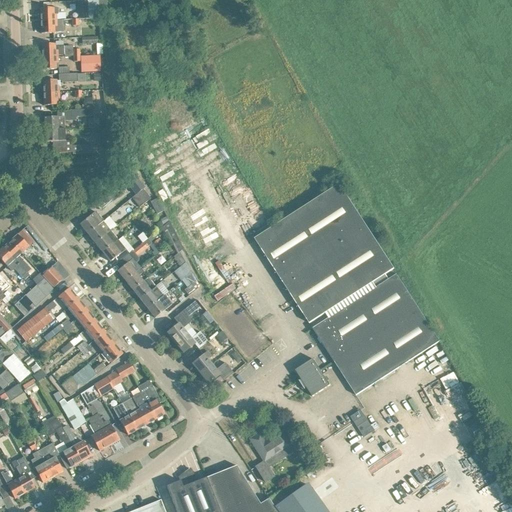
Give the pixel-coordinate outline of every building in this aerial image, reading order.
[(87,0),(87,1),(79,1),(79,7),(88,7),(88,19),(99,19),(97,0),(87,0)] [(57,8),(50,8),(40,9),(40,21),(56,21),(56,15),(57,15),(57,8)] [(65,32),(64,20),(56,21),(40,21),(41,34),(54,33),(54,32),(65,32)] [(96,43),(97,55),(103,54),(102,43),(98,43),(98,37),(82,37),(82,44),(96,43)] [(132,37),(120,41),(130,75),(141,72),(132,37)] [(64,45),(62,45),(54,45),(54,44),(41,45),(42,57),(58,56),(58,55),(64,55),(64,45)] [(58,62),(58,56),(42,57),(42,70),(56,69),(56,62),(58,62)] [(92,57),(80,57),(80,61),(81,73),(93,73),(100,72),(100,56),(92,57)] [(77,74),(74,74),(69,74),(58,74),(59,81),(62,81),(62,82),(77,82),(77,74)] [(56,80),(53,80),(43,81),(43,93),(59,92),(59,86),(56,86),(56,80)] [(60,98),(59,92),(43,93),(44,106),(58,105),(59,105),(59,98),(60,98)] [(93,109),(71,110),(71,117),(76,117),(93,116),(93,119),(94,129),(98,128),(100,128),(99,119),(99,116),(97,116),(97,109),(93,109)] [(65,117),(44,118),(45,130),(65,129),(65,121),(65,117)] [(65,129),(45,130),(45,142),(51,142),(51,143),(53,143),(53,154),(72,152),(72,154),(95,153),(94,145),(73,145),(72,141),(66,141),(65,129)] [(125,179),(137,194),(143,189),(145,188),(133,173),(125,179)] [(309,324),(369,285),(386,274),(395,269),(340,184),(255,239),(309,324)] [(137,194),(132,198),(139,207),(150,199),(143,189),(137,194)] [(164,211),(157,198),(150,202),(157,214),(164,211)] [(87,234),(103,222),(95,212),(80,224),(87,234)] [(95,243),(110,231),(103,222),(87,234),(95,243)] [(183,249),(169,222),(163,227),(147,239),(150,242),(158,236),(159,236),(166,230),(173,243),(178,253),(179,252),(183,249)] [(102,253),(118,240),(110,231),(95,243),(102,253)] [(24,232),(19,236),(17,234),(10,241),(22,254),(34,242),(24,232)] [(147,239),(143,234),(142,233),(137,237),(142,243),(143,242),(147,239)] [(151,244),(150,242),(147,239),(143,242),(147,247),(151,244)] [(129,254),(125,249),(118,240),(102,253),(110,262),(114,258),(118,263),(129,254)] [(22,254),(10,241),(3,248),(26,273),(31,269),(20,256),(22,254)] [(29,276),(26,273),(3,248),(0,250),(0,259),(11,272),(14,269),(22,277),(25,280),(29,276)] [(140,268),(136,263),(139,261),(139,258),(133,251),(129,254),(118,263),(122,267),(117,271),(125,281),(140,268)] [(185,264),(179,252),(178,253),(173,257),(178,264),(169,271),(171,274),(174,272),(185,264)] [(191,274),(185,264),(174,272),(181,281),(185,278),(191,274)] [(51,267),(43,276),(54,288),(62,279),(51,267)] [(143,281),(139,276),(143,272),(140,268),(125,281),(132,290),(143,281)] [(198,289),(191,274),(185,278),(190,285),(184,290),(189,296),(198,289)] [(439,340),(419,308),(397,274),(389,279),(386,274),(369,285),(372,291),(313,329),(356,396),(365,390),(439,340)] [(54,288),(42,276),(44,279),(37,285),(46,297),(51,293),(54,288)] [(148,277),(143,281),(132,290),(140,299),(155,287),(148,277)] [(0,294),(4,299),(17,287),(11,279),(3,285),(0,281),(0,294)] [(46,297),(37,285),(26,295),(36,307),(46,297)] [(163,296),(155,287),(140,299),(147,309),(158,300),(163,296)] [(67,308),(78,299),(69,288),(58,297),(59,298),(55,301),(59,306),(63,303),(67,308)] [(36,307),(26,295),(14,306),(24,317),(36,307)] [(76,319),(87,310),(78,299),(67,308),(76,319)] [(165,310),(158,300),(147,309),(155,318),(165,310)] [(53,301),(16,331),(25,342),(54,319),(55,318),(50,311),(56,306),(53,301)] [(192,322),(188,317),(200,308),(195,301),(174,318),(178,324),(166,333),(175,343),(187,334),(183,329),(192,322)] [(85,330),(96,321),(87,310),(76,319),(85,330)] [(212,319),(206,312),(201,315),(208,323),(212,319)] [(12,328),(0,315),(0,338),(0,339),(5,334),(10,330),(12,328)] [(63,330),(70,324),(67,319),(59,325),(63,330)] [(94,341),(105,332),(96,321),(85,330),(94,341)] [(66,334),(74,328),(70,324),(63,330),(66,334)] [(102,352),(113,343),(105,332),(94,341),(102,352)] [(199,350),(208,342),(200,332),(191,339),(187,334),(175,343),(183,354),(194,344),(199,350)] [(64,354),(82,340),(79,335),(61,350),(64,354)] [(80,351),(88,345),(84,341),(77,347),(80,351)] [(217,353),(208,342),(199,350),(203,355),(191,364),(200,374),(212,365),(208,360),(217,353)] [(111,363),(122,354),(113,343),(102,352),(111,363)] [(91,350),(88,345),(80,351),(84,356),(91,350)] [(3,364),(20,383),(31,373),(13,354),(3,364)] [(135,372),(128,359),(124,362),(125,364),(124,365),(128,371),(130,375),(135,372)] [(331,385),(314,359),(296,371),(302,380),(299,381),(305,389),(307,388),(313,397),(331,385)] [(86,384),(96,375),(106,368),(102,363),(93,371),(91,369),(87,364),(71,378),(61,385),(70,396),(76,391),(77,390),(77,385),(86,384)] [(233,373),(227,366),(225,363),(216,370),(212,365),(200,374),(208,385),(219,375),(224,381),(233,373)] [(30,369),(34,374),(40,369),(37,364),(30,369)] [(130,375),(128,371),(124,365),(115,370),(116,371),(119,376),(121,380),(130,375)] [(0,375),(0,387),(2,389),(2,390),(14,379),(6,370),(0,375)] [(121,380),(119,376),(116,371),(107,376),(111,384),(113,388),(122,382),(121,380)] [(38,387),(34,381),(33,379),(23,386),(25,389),(23,390),(26,394),(38,387)] [(112,387),(107,379),(94,386),(100,397),(106,393),(105,391),(112,387)] [(18,384),(6,393),(5,393),(9,399),(11,402),(24,393),(18,384)] [(88,404),(100,398),(94,386),(80,394),(86,405),(92,416),(97,413),(93,405),(90,407),(88,404)] [(150,388),(145,391),(151,402),(147,404),(156,419),(165,414),(157,400),(159,398),(156,392),(153,394),(150,388)] [(9,419),(1,405),(6,401),(9,399),(5,393),(0,396),(0,415),(5,425),(9,423),(9,419)] [(156,419),(147,404),(144,406),(137,395),(132,398),(138,410),(137,411),(141,418),(143,417),(147,425),(156,419)] [(40,411),(31,396),(28,399),(36,413),(40,411)] [(80,427),(68,405),(67,403),(64,399),(59,402),(62,408),(74,430),(80,427)] [(68,405),(80,427),(86,424),(72,399),(67,403),(68,405)] [(145,425),(141,418),(137,411),(130,399),(121,404),(128,416),(136,430),(145,425)] [(136,430),(128,416),(121,404),(113,409),(123,427),(128,435),(136,430)] [(362,411),(351,417),(365,438),(380,428),(377,423),(372,426),(362,411)] [(119,440),(111,426),(108,420),(103,423),(98,414),(93,417),(109,446),(119,440)] [(66,435),(62,428),(57,419),(55,420),(53,417),(41,423),(49,436),(56,432),(62,442),(63,442),(68,450),(63,452),(71,467),(81,462),(66,435)] [(109,446),(93,417),(89,419),(90,420),(88,421),(96,434),(91,437),(99,451),(109,446)] [(91,456),(86,447),(79,436),(75,436),(73,432),(71,432),(68,425),(62,428),(66,435),(81,462),(91,456)] [(265,482),(273,477),(274,478),(275,477),(269,468),(295,451),(281,429),(272,435),(273,436),(265,441),(260,432),(249,439),(263,462),(255,467),(265,482)] [(54,458),(59,455),(52,443),(41,450),(33,436),(30,438),(36,448),(38,451),(53,478),(63,472),(54,458)] [(31,451),(36,448),(30,438),(25,441),(31,451)] [(53,478),(38,451),(36,448),(31,451),(33,454),(32,455),(34,458),(30,461),(43,483),(53,478)] [(34,478),(30,469),(23,458),(16,461),(19,466),(16,468),(21,477),(17,480),(25,493),(34,488),(30,481),(34,478)] [(236,466),(206,478),(219,511),(278,511),(274,507),(268,498),(260,504),(236,466)] [(179,481),(166,486),(176,511),(219,511),(206,478),(197,481),(193,472),(191,473),(188,470),(190,469),(189,468),(178,477),(179,481)] [(312,469),(305,473),(308,477),(315,473),(312,469)] [(25,493),(17,480),(13,482),(10,478),(13,477),(9,471),(4,474),(3,472),(0,473),(10,490),(15,499),(25,493)] [(9,497),(0,482),(0,493),(4,500),(9,497)] [(282,489),(268,498),(274,507),(278,511),(322,511),(316,503),(304,486),(303,486),(287,498),(282,489)] [(165,511),(164,509),(161,500),(130,511),(165,511)]
